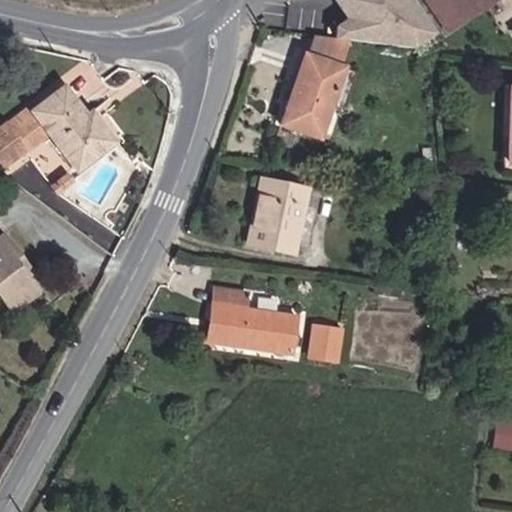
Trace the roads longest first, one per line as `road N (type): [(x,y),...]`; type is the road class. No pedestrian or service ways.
road 1 (tertiary): [(10,511),(184,182),(213,60),(208,3)]
road 2 (tertiary): [(0,12),(135,33),(208,3)]
